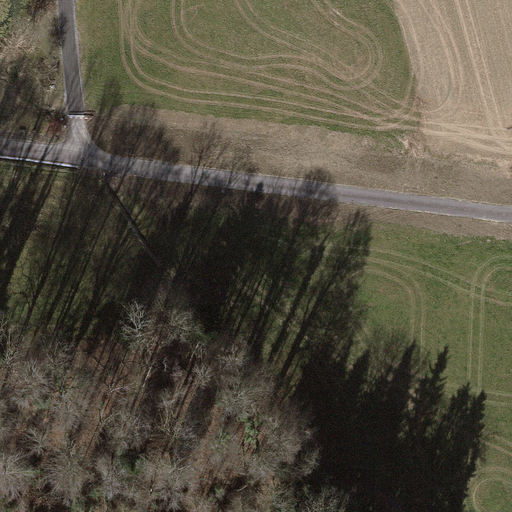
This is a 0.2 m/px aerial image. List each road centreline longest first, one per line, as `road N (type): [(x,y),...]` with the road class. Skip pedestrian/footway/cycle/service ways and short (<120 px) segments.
road 1 (unclassified): [(0,147),(511,214)]
road 2 (track): [(84,157),(65,0)]
